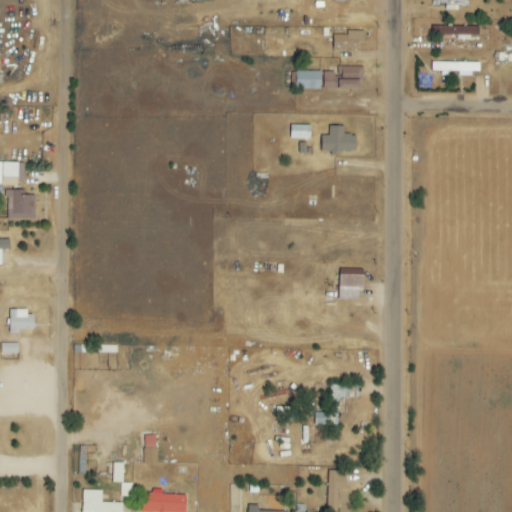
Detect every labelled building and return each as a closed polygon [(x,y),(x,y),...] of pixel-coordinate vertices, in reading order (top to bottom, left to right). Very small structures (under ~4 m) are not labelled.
[(479,36),(479,27),(434,26),(434,35),(479,36)] [(357,50),(357,42),(363,42),(363,31),(346,31),(346,35),(333,35),(333,50),(357,50)] [(458,76),(471,76),(471,72),(479,72),(479,62),(432,62),(431,73),(448,73),(448,71),(458,72),(458,76)] [(363,67),(336,66),(336,72),(323,71),(323,89),(358,90),(358,73),(363,73),(363,67)] [(320,72),(295,71),(295,89),(320,90),(320,72)] [(289,139),(310,140),(310,126),(290,125),(289,139)] [(356,135),(343,134),(343,126),(329,126),(328,135),(321,135),(320,152),(355,153),(356,135)] [(35,219),(35,195),(24,195),(24,190),(8,190),(7,219),(35,219)] [(9,250),(9,240),(0,240),(0,265),(0,250),(9,250)] [(362,292),(363,270),(339,269),(338,300),(358,300),(358,292),(362,292)] [(8,311),(9,332),(33,332),(33,311),(8,311)] [(358,385),(330,385),(329,413),(314,413),(314,426),(337,426),(338,398),(357,398),(358,385)] [(144,465),(156,464),(156,435),(143,436),(144,465)] [(122,464),(113,463),(112,483),(122,483),(122,464)] [(326,511),(336,511),(337,489),(345,489),(346,471),(328,471),(326,511)] [(101,490),(82,490),(81,511),(121,511),(122,503),(101,503),(101,490)] [(162,495),(162,492),(141,491),(140,511),(184,511),(186,495),(162,495)]
